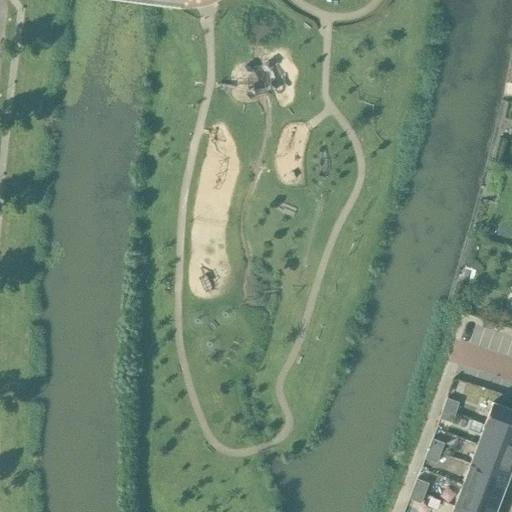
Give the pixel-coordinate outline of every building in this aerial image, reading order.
[(446,398),(443,408),(455,413),(459,402),(446,398)] [(511,409),(492,402),(484,425),(485,425),(511,435),(511,409)] [(455,413),(443,408),(439,418),(452,423),(455,413)] [(511,435),(485,425),(478,444),(511,457),(511,435)] [(432,438),(428,448),(441,453),(444,443),(432,438)] [(511,465),(511,457),(478,444),(471,463),(508,477),(511,465)] [(441,453),(428,448),(424,458),(437,463),(441,453)] [(508,477),(471,463),(470,463),(462,484),(500,499),(508,477)] [(428,483),(416,478),(412,488),(425,493),(428,483)] [(494,511),(500,499),(462,484),(454,506),(455,506),(471,511),(494,511)] [(425,493),(412,488),(408,498),(421,504),(425,493)]
